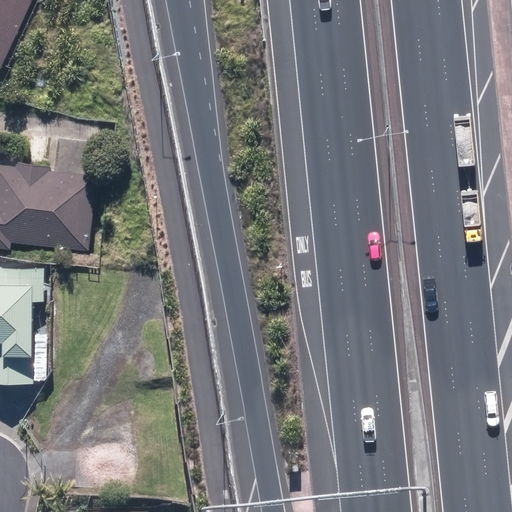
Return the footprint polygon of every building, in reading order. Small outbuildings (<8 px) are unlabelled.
[(36,0),(0,0),(0,65),(6,68),(36,0)] [(117,123),(84,122),(84,139),(116,140),(117,123)] [(0,246),(12,247),(13,241),(92,248),(98,175),(51,171),(52,165),(0,160),(0,246)] [(0,380),(35,381),(38,301),(47,301),(48,267),(0,265),(0,380)] [(156,465),(137,466),(138,489),(157,488),(156,465)] [(110,495),(111,472),(70,471),(70,494),(110,495)]
